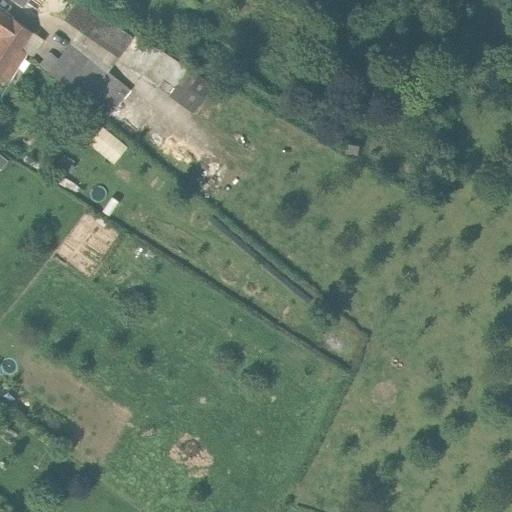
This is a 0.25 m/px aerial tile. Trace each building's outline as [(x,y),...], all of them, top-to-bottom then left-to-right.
[(46,67),(40,64),(32,58),(18,48),(29,32),(0,10),(0,36),(1,37),(0,37),(0,89),(2,90),(7,81),(22,92),(31,79),(36,83),(44,70),(46,67)] [(32,58),(44,43),(29,32),(18,48),(32,58)] [(109,72),(108,75),(72,45),(59,59),(50,52),(40,64),(46,67),(44,70),(107,120),(131,91),(109,72)] [(193,114),(213,85),(188,68),(169,97),(193,114)] [(104,123),(91,140),(116,161),(130,144),(104,123)]
